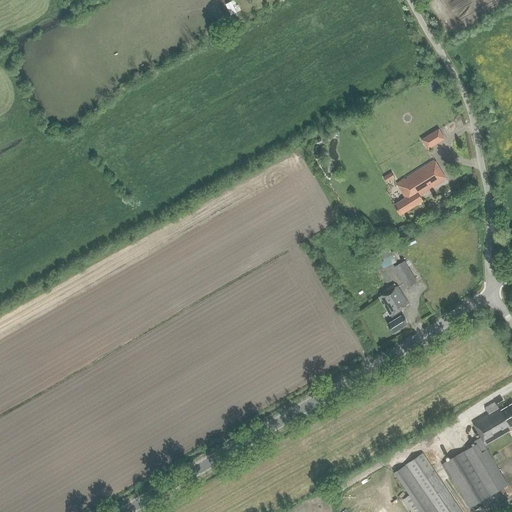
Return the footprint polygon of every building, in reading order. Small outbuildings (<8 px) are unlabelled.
[(233,15),(239,13),(234,2),(228,4),(233,15)] [(421,140),(427,151),(445,140),(439,129),(421,140)] [(446,179),(434,160),(396,184),(406,199),(394,206),(400,215),(422,201),(419,197),(446,179)] [(386,175),(389,181),(394,178),(391,173),(386,175)] [(379,269),(399,263),(394,246),(374,252),(379,269)] [(416,282),(404,261),(394,267),(406,288),(416,282)] [(408,305),(397,287),(380,297),(390,316),(391,316),(394,321),(387,325),(392,334),(407,324),(399,311),(408,305)] [(497,407),(503,403),(501,398),(494,402),(497,407)] [(511,425),(511,403),(500,411),(499,408),(472,424),(481,438),(474,442),(475,445),(444,464),(470,508),(507,486),(484,447),(511,430),(510,427),(511,425)] [(461,511),(422,453),(405,465),(406,465),(394,473),(420,511),(461,511)]
